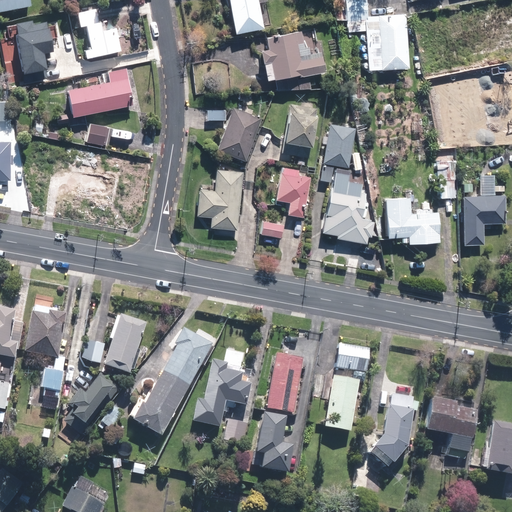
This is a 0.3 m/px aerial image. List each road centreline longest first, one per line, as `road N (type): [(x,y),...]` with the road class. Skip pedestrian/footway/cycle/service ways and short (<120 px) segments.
road 1 (secondary): [(152,268),(511,333)]
road 2 (residential): [(159,0),(173,141),(152,268)]
road 3 (secondary): [(0,240),(152,268)]
